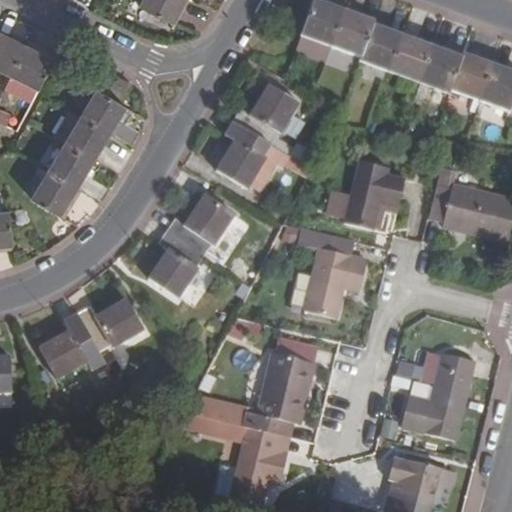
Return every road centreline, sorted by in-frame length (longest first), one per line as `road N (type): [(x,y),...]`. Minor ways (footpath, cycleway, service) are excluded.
road 1 (residential): [(0,301),(75,266),(124,219),(219,57)]
road 2 (residential): [(12,0),(147,65),(219,57)]
road 3 (residential): [(339,452),(357,385),(382,352),(399,290)]
